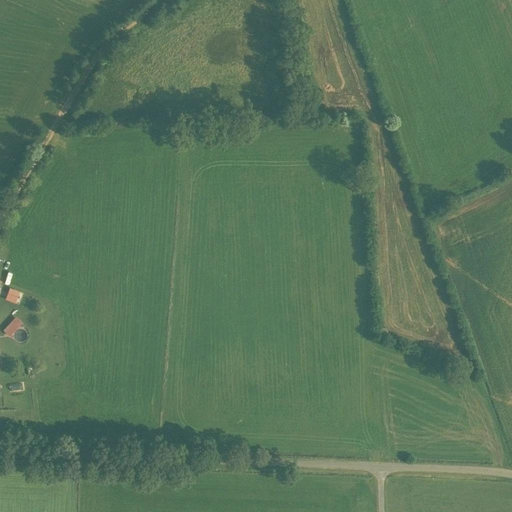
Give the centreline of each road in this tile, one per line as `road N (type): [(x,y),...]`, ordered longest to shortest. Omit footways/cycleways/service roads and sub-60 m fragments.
road 1 (unclassified): [(511,464),(311,452),(0,450)]
road 2 (track): [(158,0),(101,46),(0,218)]
